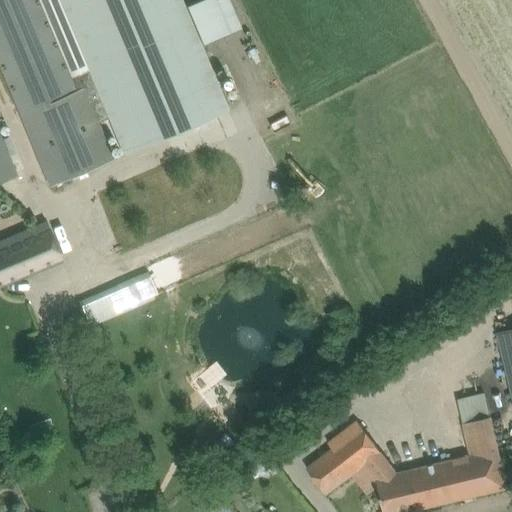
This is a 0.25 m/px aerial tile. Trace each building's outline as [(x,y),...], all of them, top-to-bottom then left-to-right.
[(185,0),(0,0),(0,62),(47,186),(121,158),(120,156),(234,112),(207,43),(248,28),(237,0),(200,0),(187,5),(185,0)] [(0,183),(18,177),(0,129),(0,183)] [(0,285),(62,259),(46,220),(0,238),(0,285)] [(148,273),(80,304),(89,326),(157,297),(148,273)] [(511,329),(496,333),(511,398),(511,329)] [(502,468),(498,448),(486,400),(459,407),(462,424),(461,424),(468,455),(399,471),(355,420),(327,443),(331,447),(306,468),(315,478),(327,493),(370,460),(385,480),(378,482),(384,511),(396,511),(420,506),(421,508),(507,487),(502,468)] [(213,444),(207,438),(192,451),(197,457),(190,463),(200,474),(236,443),(227,432),(213,444)] [(121,465),(114,468),(119,481),(126,478),(121,465)] [(233,511),(226,494),(202,504),(205,511),(233,511)]
